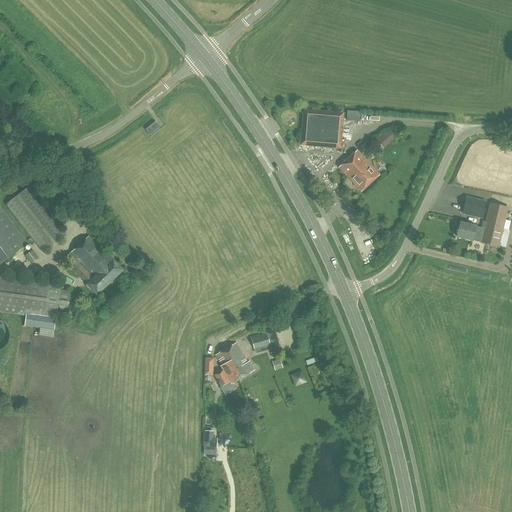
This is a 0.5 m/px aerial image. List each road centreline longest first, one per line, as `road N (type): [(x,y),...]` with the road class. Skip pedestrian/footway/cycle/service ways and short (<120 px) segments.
road 1 (secondary): [(344,294),(277,164),(203,56)]
road 2 (unclassified): [(344,294),(396,264),(457,140),(511,131)]
road 3 (unclassified): [(0,162),(46,159),(97,138),(203,56)]
road 4 (secondary): [(407,511),(387,419),(344,294)]
